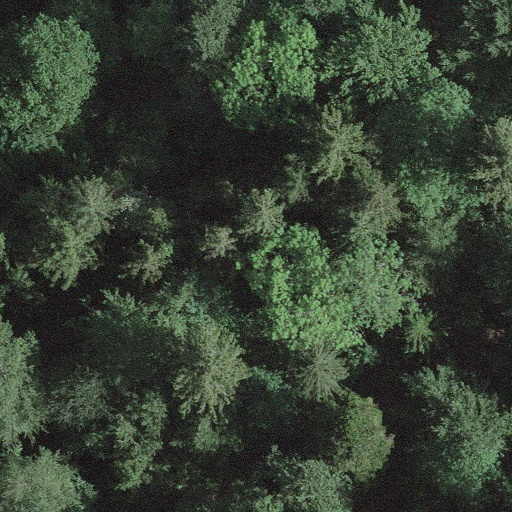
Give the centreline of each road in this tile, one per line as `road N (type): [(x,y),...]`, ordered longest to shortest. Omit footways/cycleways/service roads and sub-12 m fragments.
road 1 (track): [(511,130),(263,109),(0,132)]
road 2 (track): [(511,336),(227,477),(178,511)]
